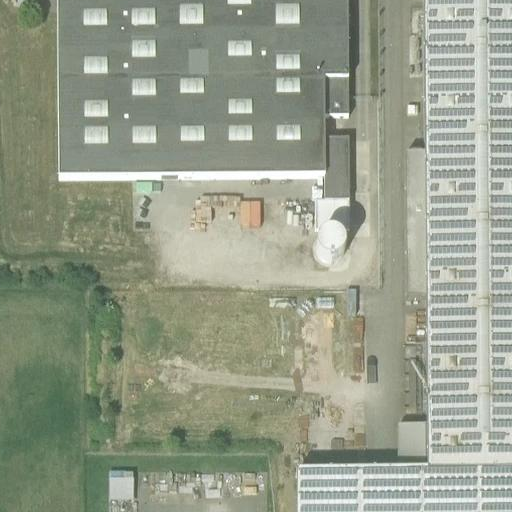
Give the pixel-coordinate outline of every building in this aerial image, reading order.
[(324,122),(324,85),(323,0),(56,0),(59,184),(324,182),(325,182),(324,144),(324,122)] [(347,0),(323,0),(324,85),(348,85),(347,0)] [(511,0),(422,0),(424,159),(425,303),(426,428),(426,477),(511,476),(511,0)] [(324,122),(348,122),(348,85),(324,85),(324,122)] [(348,144),(324,144),(325,182),(324,182),(324,206),(349,205),(348,144)] [(425,303),(424,159),(404,159),(405,303),(425,303)] [(324,206),(315,206),(315,234),(349,233),(349,205),(324,206)] [(253,235),(253,227),(228,226),(227,243),(240,244),(241,234),(253,235)] [(315,246),(315,254),(319,262),(325,266),(333,267),(341,263),(345,256),(346,248),(342,241),(335,237),(327,236),(320,240),(315,246)] [(398,478),(426,477),(426,428),(397,428),(398,475),(398,478)] [(295,511),(511,511),(511,476),(426,477),(398,478),(398,475),(296,475),(295,511)] [(110,501),(133,500),(132,480),(109,481),(110,501)]
